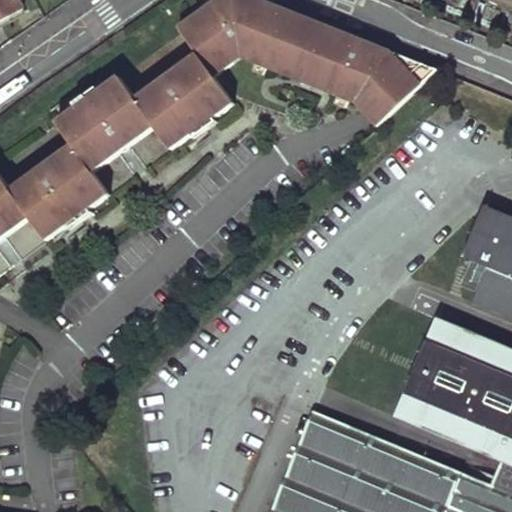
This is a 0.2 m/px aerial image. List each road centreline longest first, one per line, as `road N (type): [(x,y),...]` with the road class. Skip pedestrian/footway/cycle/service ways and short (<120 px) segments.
road 1 (residential): [(336,0),(511,70)]
road 2 (tertiary): [(0,87),(127,0)]
